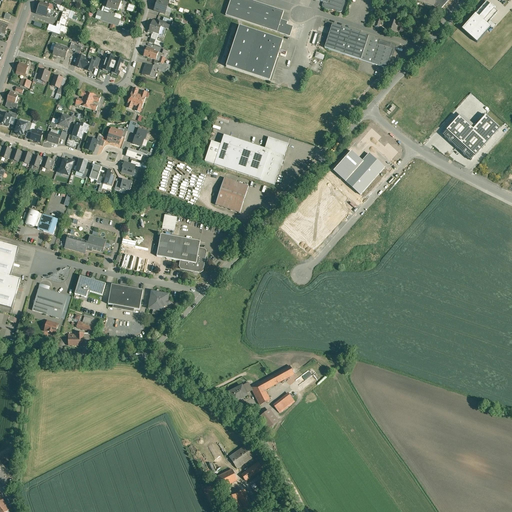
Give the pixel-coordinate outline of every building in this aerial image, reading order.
[(122,2),(115,0),(109,0),(107,7),(118,11),(120,8),(121,5),(122,2)] [(283,12),(247,0),(231,0),(226,16),(277,32),(281,20),(283,12)] [(316,0),(323,2),(322,6),(323,8),(332,10),(333,10),(333,9),(337,10),(337,11),(340,12),(342,11),(345,2),(344,0),(343,0),(316,0)] [(414,0),(415,0),(414,0),(409,0),(409,1),(432,9),(439,12),(449,0),(414,0)] [(160,1),(159,3),(157,2),(156,7),(160,9),(158,12),(165,15),(167,8),(169,4),(160,1)] [(486,1),(461,29),(477,43),(491,27),(487,24),(498,12),(495,8),(490,4),(486,1)] [(49,5),(41,2),(37,14),(47,17),(48,13),(47,13),(48,9),(50,5),(49,5)] [(71,11),(65,9),(63,13),(60,22),(66,24),(68,18),(71,11)] [(109,14),(103,12),(103,13),(98,11),(97,16),(101,18),(100,20),(118,27),(121,20),(114,18),(115,14),(109,12),(109,14)] [(157,21),(153,20),(150,30),(149,30),(148,32),(153,34),(154,32),(159,34),(162,26),(169,29),(171,24),(158,19),(157,21)] [(287,22),(281,20),(277,32),(290,37),(293,27),(286,25),(287,22)] [(393,21),(390,21),(387,30),(395,33),(398,23),(393,21)] [(57,24),(56,27),(49,25),(47,30),(60,35),(61,32),(63,33),(65,27),(57,24)] [(351,31),(332,25),(325,48),(344,54),(351,31)] [(283,41),(239,27),(226,67),(270,82),(279,55),(286,57),(287,53),(280,51),(283,41)] [(369,36),(351,31),(344,54),(361,60),(369,36)] [(28,33),(24,45),(34,48),(35,44),(39,45),(41,37),(28,33)] [(391,44),(369,36),(361,60),(387,69),(393,50),(390,48),(391,44)] [(125,38),(124,40),(121,39),(119,42),(115,41),(114,45),(126,50),(129,40),(125,38)] [(161,42),(151,38),(150,42),(155,44),(160,45),(162,46),(163,43),(161,43),(161,42)] [(78,45),(72,43),(70,50),(76,52),(78,46),(78,45)] [(69,49),(61,46),(60,48),(56,47),(53,54),(65,58),(69,49)] [(154,49),(148,47),(144,56),(156,60),(159,53),(153,50),(154,49)] [(85,58),(79,56),(75,66),(81,69),(82,68),(84,69),(87,60),(85,59),(85,58)] [(95,62),(87,60),(84,69),(86,70),(92,72),(94,67),(95,62)] [(109,70),(107,71),(112,78),(123,70),(118,63),(112,67),(109,70)] [(28,68),(19,65),(16,75),(21,76),(21,74),(25,75),(28,68)] [(154,68),(148,66),(147,68),(146,67),(143,73),(145,74),(145,75),(154,78),(156,74),(156,73),(157,73),(157,74),(158,70),(159,69),(154,67),(154,68)] [(49,73),(41,70),(39,75),(37,80),(38,80),(46,82),(49,73)] [(63,78),(55,76),(52,86),(59,89),(60,85),(63,78)] [(31,83),(22,80),(20,86),(29,89),(31,83)] [(140,96),(137,95),(139,90),(134,88),(132,93),(132,92),(128,103),(126,108),(132,110),(134,105),(137,106),(135,111),(140,113),(142,108),(146,98),(146,97),(147,93),(142,91),(140,96)] [(84,97),(83,100),(78,99),(76,104),(80,106),(86,108),(91,94),(85,92),(81,90),(79,96),(84,97)] [(15,94),(10,92),(7,102),(15,105),(15,104),(17,97),(14,96),(15,94)] [(96,95),(91,94),(86,108),(91,110),(96,111),(98,106),(94,104),(95,101),(99,103),(101,97),(96,96),(96,95)] [(15,105),(7,102),(5,107),(16,111),(14,110),(16,105),(15,104),(15,105)] [(8,115),(2,113),(0,118),(1,119),(0,121),(0,123),(2,125),(4,126),(4,125),(8,127),(10,121),(9,121),(10,117),(10,116),(8,115)] [(460,115),(447,129),(475,155),(501,126),(487,113),(474,127),(460,115)] [(215,120),(228,124),(229,119),(217,115),(215,120)] [(71,118),(62,116),(59,125),(66,128),(67,127),(68,128),(69,127),(71,122),(72,119),(71,118)] [(27,125),(19,122),(16,132),(18,133),(18,135),(21,136),(21,134),(24,135),(25,131),(27,125)] [(128,130),(127,132),(133,134),(137,124),(130,122),(128,130)] [(80,128),(76,127),(73,136),(82,139),(83,135),(82,135),(83,132),(85,126),(81,124),(80,128)] [(139,130),(137,137),(144,140),(145,140),(147,133),(139,130)] [(34,131),(33,131),(33,133),(31,139),(40,143),(43,134),(42,134),(42,133),(42,132),(38,131),(37,131),(37,132),(34,131)] [(116,133),(111,131),(108,141),(119,145),(122,137),(123,133),(117,131),(116,133)] [(61,137),(50,133),(48,141),(58,144),(61,137)] [(265,149),(224,136),(221,146),(215,165),(255,178),(265,149)] [(137,137),(136,137),(133,144),(142,147),(144,140),(137,137)] [(97,141),(89,138),(85,150),(93,152),(96,145),(97,141)] [(288,145),(269,138),(265,149),(255,178),(275,185),(288,145)] [(205,162),(215,165),(221,146),(212,143),(205,162)] [(11,150),(4,148),(4,149),(1,155),(1,157),(8,160),(9,157),(11,150)] [(139,152),(129,149),(127,156),(141,161),(143,154),(139,152)] [(21,152),(14,150),(14,151),(12,158),(11,160),(18,162),(19,159),(21,153),(21,152)] [(32,155),(24,153),(24,154),(22,160),(21,162),(28,165),(29,162),(31,155),(32,155)] [(42,158),(34,156),(32,163),(31,166),(38,168),(39,165),(41,159),(42,158)] [(52,160),(45,158),(44,160),(42,166),(42,168),(49,170),(50,166),(52,161),(52,160)] [(70,162),(64,161),(61,169),(64,170),(63,174),(68,176),(71,169),(73,163),(70,162)] [(80,161),(76,172),(83,175),(85,169),(87,163),(80,161)] [(131,164),(125,162),(123,168),(122,172),(133,176),(135,171),(134,171),(136,166),(131,164)] [(102,168),(94,165),(90,179),(97,181),(99,176),(102,168)] [(112,171),(108,170),(104,184),(104,185),(108,186),(112,187),(115,178),(113,177),(114,175),(111,174),(112,171)] [(249,187),(225,179),(216,205),(240,213),(249,187)] [(133,182),(123,180),(122,183),(120,189),(121,189),(130,191),(133,182)] [(62,205),(67,206),(70,196),(66,194),(62,205)] [(39,213),(31,211),(26,224),(34,227),(34,226),(39,213)] [(39,213),(34,226),(38,228),(43,215),(39,213)] [(58,220),(43,215),(38,228),(38,229),(53,235),(58,220)] [(177,220),(165,218),(163,226),(175,229),(177,220)] [(200,242),(161,235),(157,257),(181,261),(180,267),(181,269),(195,272),(195,270),(199,271),(198,272),(200,272),(203,271),(203,269),(202,269),(203,265),(204,265),(206,252),(205,250),(199,248),(200,242)] [(106,241),(90,236),(88,241),(68,236),(65,248),(86,254),(87,250),(91,251),(91,249),(103,253),(106,241)] [(119,245),(133,248),(134,242),(121,239),(119,245)] [(0,305),(12,309),(16,295),(20,280),(11,277),(19,249),(0,243),(0,305)] [(105,284),(80,277),(75,295),(86,299),(88,292),(102,296),(105,284)] [(49,291),(50,288),(40,285),(39,288),(36,299),(64,308),(68,296),(49,291)] [(143,291),(112,285),(108,305),(140,310),(143,291)] [(159,293),(159,294),(156,294),(152,296),(152,299),(151,299),(149,300),(149,303),(150,304),(149,309),(153,310),(152,315),(157,315),(158,311),(162,312),(163,306),(167,307),(167,305),(169,305),(171,304),(170,303),(168,302),(168,299),(167,299),(168,295),(164,294),(163,293),(160,292),(159,293)] [(64,308),(36,299),(32,311),(61,319),(64,308)] [(96,321),(84,318),(82,323),(79,322),(77,328),(92,333),(96,321)] [(58,325),(48,322),(45,331),(49,332),(52,333),(55,334),(58,325)] [(76,334),(76,335),(68,335),(68,346),(84,346),(84,337),(84,334),(76,334)] [(251,387),(251,388),(252,389),(260,406),(270,400),(265,391),(295,375),(290,367),(251,387)] [(242,386),(230,392),(235,402),(240,400),(239,399),(246,395),(247,396),(246,393),(252,389),(251,388),(251,387),(249,384),(243,388),(242,386)] [(273,405),(279,413),(294,401),(288,393),(273,405)] [(276,424),(267,412),(259,418),(268,430),(276,424)] [(250,443),(229,457),(237,469),(258,455),(250,443)] [(9,454),(8,454),(7,454),(6,454),(6,455),(5,455),(4,456),(3,457),(3,458),(3,459),(3,460),(3,461),(3,462),(4,463),(5,464),(6,465),(7,465),(8,465),(10,465),(11,464),(12,464),(12,463),(13,462),(14,461),(14,460),(14,459),(14,458),(13,458),(13,457),(12,456),(12,455),(11,455),(10,454),(9,454)] [(258,463),(241,475),(246,481),(267,466),(260,456),(255,459),(258,463)] [(13,479),(0,461),(0,480),(4,486),(13,479)] [(232,470),(214,479),(220,489),(238,481),(232,470)] [(213,485),(210,486),(208,483),(202,486),(211,506),(221,501),(213,485)] [(245,490),(228,498),(233,508),(250,500),(245,490)] [(0,496),(0,511),(7,511),(10,510),(0,496)] [(250,500),(233,508),(234,511),(248,511),(254,509),(250,500)]
